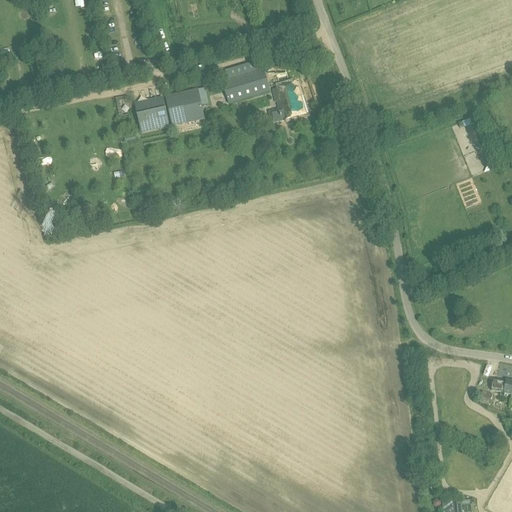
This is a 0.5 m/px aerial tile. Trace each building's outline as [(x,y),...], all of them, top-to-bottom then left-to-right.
[(130,2),(131,8),(141,7),(140,0),(130,2)] [(51,16),(58,14),(56,4),(48,6),(51,16)] [(22,10),(22,22),(33,23),(34,10),(22,10)] [(7,45),(0,48),(3,54),(10,50),(7,45)] [(51,60),(53,72),(63,71),(61,59),(51,60)] [(228,80),(222,81),(229,104),(270,92),(261,60),(225,71),(228,80)] [(30,64),(32,76),(43,74),(41,62),(30,64)] [(271,117),(273,124),(308,114),(299,83),(272,90),(279,114),(271,117)] [(205,89),(198,91),(201,106),(208,105),(205,89)] [(169,126),(163,100),(136,106),(141,133),(169,126)] [(201,107),(168,114),(171,127),(204,120),(201,107)] [(473,117),(466,121),(471,129),(477,125),(473,117)] [(125,137),(126,143),(136,141),(135,135),(125,137)] [(112,214),(119,213),(117,198),(111,199),(112,214)] [(493,379),(491,391),(501,392),(500,396),(504,397),(505,394),(511,395),(511,399),(511,400),(511,380),(507,380),(506,381),(493,379)] [(479,402),(489,406),(493,395),(483,391),(479,402)] [(463,511),(462,501),(443,503),(443,511),(463,511)]
